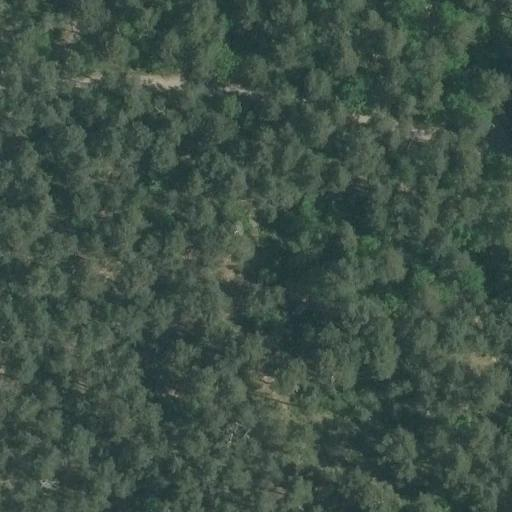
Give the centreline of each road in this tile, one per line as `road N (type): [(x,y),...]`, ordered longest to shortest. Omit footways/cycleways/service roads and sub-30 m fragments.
road 1 (track): [(0,84),(144,83),(251,94),(396,125),(506,162)]
road 2 (track): [(427,0),(506,162)]
road 3 (track): [(130,0),(63,54),(43,86)]
